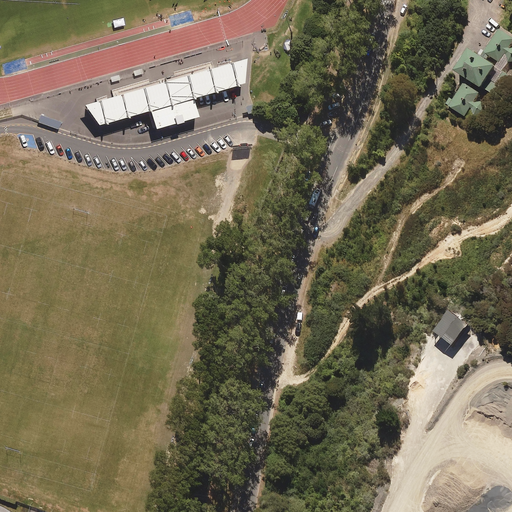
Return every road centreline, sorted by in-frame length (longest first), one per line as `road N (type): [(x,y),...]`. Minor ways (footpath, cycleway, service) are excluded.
road 1 (tertiary): [(385,0),(367,85),(292,284),(247,511)]
road 2 (track): [(287,378),(310,267),(378,100),(403,0)]
road 3 (track): [(271,376),(305,376),(370,293),(511,211)]
road 4 (track): [(394,511),(463,393),(488,375),(511,372)]
road 5 (track): [(440,337),(398,502)]
road 6 (track): [(460,159),(449,179),(405,215),(370,293)]
